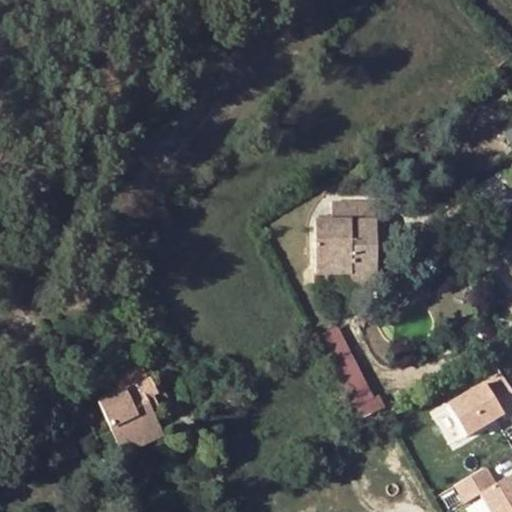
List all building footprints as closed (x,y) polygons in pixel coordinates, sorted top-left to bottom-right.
[(334,215),(379,214),(379,199),(334,199),(334,215)] [(371,275),(372,225),(316,224),(315,274),(351,275),(371,275)] [(351,285),(371,285),(371,275),(351,275),(351,285)] [(341,324),(319,335),(362,418),(384,407),(341,324)] [(119,448),(160,430),(151,411),(146,401),(153,398),(157,396),(150,379),(145,381),(139,367),(114,379),(120,392),(97,403),(119,448)] [(511,396),(500,376),(446,409),(464,439),(501,417),(503,421),(511,415),(511,396)] [(146,401),(151,411),(157,408),(153,398),(146,401)] [(160,430),(119,448),(122,456),(163,437),(160,430)] [(70,438),(32,452),(38,470),(77,456),(70,438)] [(492,487),(482,470),(452,488),(462,505),(476,496),(485,511),(511,511),(511,486),(507,478),(492,487)]
